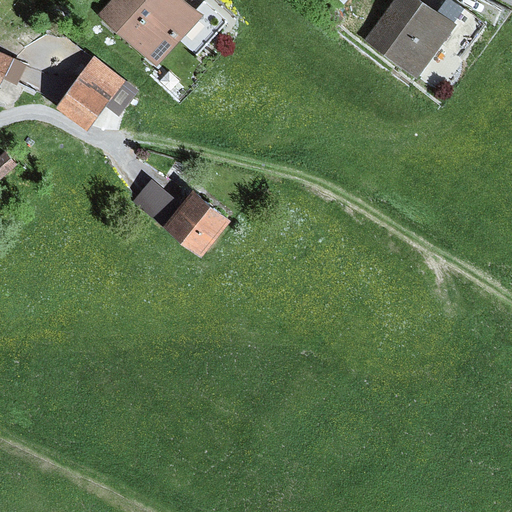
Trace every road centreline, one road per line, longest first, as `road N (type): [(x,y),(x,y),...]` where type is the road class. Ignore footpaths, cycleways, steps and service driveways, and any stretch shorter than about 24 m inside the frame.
road 1 (track): [(144,146),(317,181),(511,297)]
road 2 (residential): [(0,121),(51,118),(113,143),(144,146)]
